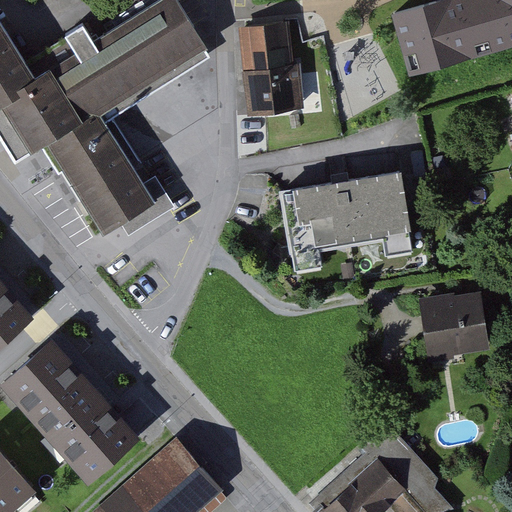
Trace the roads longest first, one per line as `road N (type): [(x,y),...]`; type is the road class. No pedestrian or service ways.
road 1 (residential): [(131,351),(180,301),(222,201),(225,0)]
road 2 (tertiary): [(272,511),(131,351)]
road 3 (tertiary): [(131,351),(0,194)]
